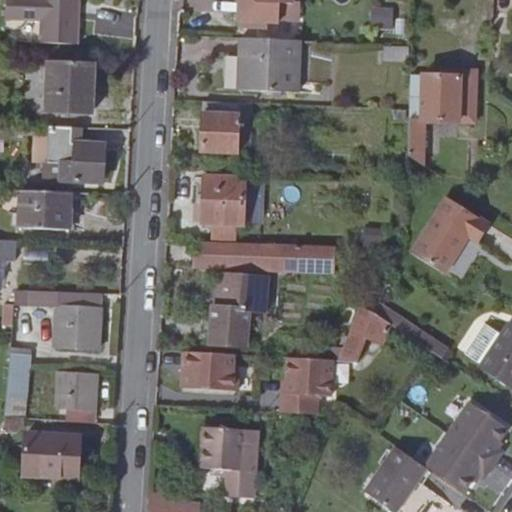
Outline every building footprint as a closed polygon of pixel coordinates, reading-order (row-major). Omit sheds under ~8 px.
[(79,0),(6,0),(6,19),(42,20),(41,43),(78,44),(79,0)] [(294,8),(293,0),(241,0),(240,24),(278,26),(278,23),(300,25),(301,8),(294,8)] [(393,29),(394,7),(371,6),(371,29),(393,29)] [(239,30),(267,32),(267,26),(240,24),(239,30)] [(299,94),(301,42),(241,40),(239,91),(299,94)] [(385,45),(383,58),(405,61),(407,48),(385,45)] [(92,112),(96,63),(49,61),(47,111),(92,112)] [(460,121),(463,78),(412,75),(410,112),(409,156),(425,166),(427,120),(460,121)] [(237,156),(240,119),(204,116),(201,154),(237,156)] [(51,125),(49,160),(64,161),(63,177),(104,179),(106,142),(84,140),(84,126),(51,125)] [(51,188),(52,176),(22,174),(22,186),(51,188)] [(243,228),(246,182),(205,179),(204,201),(197,200),(195,223),(203,224),(212,225),(239,227),(243,228)] [(262,223),(264,183),(252,182),(250,222),(262,223)] [(22,227),(72,229),(73,191),(23,190),(22,227)] [(478,243),(490,226),(447,197),(410,252),(443,274),(468,237),(478,243)] [(239,227),(212,225),(213,243),(238,244),(239,227)] [(197,268),(211,268),(211,243),(198,243),(197,268)] [(211,268),(332,273),(332,248),(238,244),(213,243),(211,243),(211,268)] [(269,281),(213,278),(211,345),(245,347),(247,308),(268,309),(269,281)] [(17,290),(16,304),(16,305),(60,307),(57,353),(99,354),(104,293),(103,293),(17,290)] [(1,303),(2,325),(14,325),(14,303),(1,303)] [(341,362),(357,364),(377,312),(378,310),(362,309),(341,362)] [(390,322),(377,312),(369,334),(384,340),(390,322)] [(511,325),(480,370),(511,392),(511,391),(511,325)] [(445,356),(451,347),(427,333),(422,343),(445,356)] [(235,356),(184,352),(182,371),(188,371),(187,389),(238,393),(239,374),(234,373),(235,356)] [(11,354),(7,398),(27,399),(30,367),(31,355),(11,354)] [(437,354),(429,366),(444,376),(451,363),(438,355),(437,354)] [(331,401),(333,362),(289,359),(286,396),(282,396),(281,415),(313,418),(317,418),(319,400),(331,401)] [(31,371),(30,383),(53,386),(54,375),(31,371)] [(71,411),(70,422),(95,423),(98,375),(61,374),(59,410),(71,411)] [(26,420),(27,399),(7,398),(5,418),(26,420)] [(503,444),(511,432),(470,404),(448,436),(496,469),(509,449),(505,446),(503,444)] [(25,431),(26,420),(5,418),(5,431),(25,431)] [(259,492),(261,455),(262,431),(247,430),(205,428),(203,469),(231,470),(230,490),(259,492)] [(511,436),(511,432),(503,444),(505,446),(511,436)] [(78,479),(81,438),(26,435),(24,476),(78,479)] [(429,469),(467,496),(476,484),(478,486),(483,488),(496,469),(448,436),(427,468),(429,469)] [(394,511),(399,511),(429,469),(427,468),(397,447),(366,491),(394,511)] [(470,498),(478,486),(476,484),(467,496),(470,498)] [(258,499),(259,492),(230,490),(229,498),(258,499)] [(186,511),(187,507),(151,503),(150,511),(186,511)]
